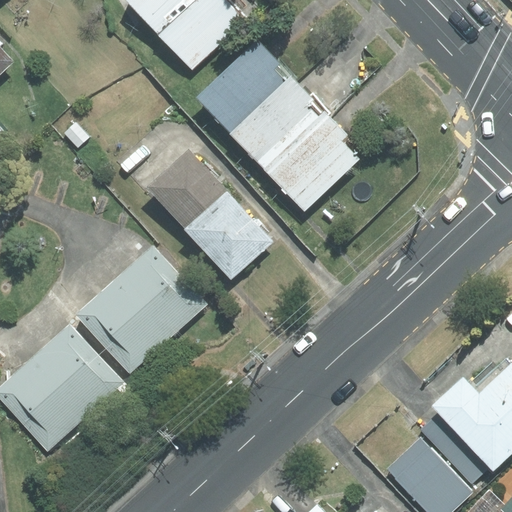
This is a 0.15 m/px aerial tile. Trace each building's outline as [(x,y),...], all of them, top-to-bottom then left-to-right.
[(127,0),(159,34),(194,0),(127,0)] [(246,18),(228,0),(194,0),(159,34),(192,69),(246,18)] [(231,130),(284,80),(274,69),(279,64),(257,41),(198,96),(231,130)] [(0,46),(0,73),(14,61),(0,46)] [(284,80),(231,130),(269,171),(329,115),(332,113),(314,94),(311,96),(290,75),(284,80)] [(329,115),(269,171),(305,209),(359,159),(341,141),(348,135),(329,115)] [(76,122),(65,133),(78,147),(89,137),(76,122)] [(0,144),(10,135),(0,124),(0,144)] [(185,228),(226,191),(188,150),(147,186),(185,228)] [(272,241),(226,191),(185,228),(231,279),(272,241)] [(116,279),(169,338),(206,303),(153,245),(116,279)] [(169,338),(116,279),(76,315),(130,373),(169,338)] [(33,357),(87,416),(124,382),(70,324),(33,357)] [(87,416),(33,357),(0,387),(0,399),(47,451),(87,416)] [(463,377),(433,405),(439,412),(490,466),(493,469),(511,451),(511,363),(479,394),(463,377)] [(421,430),(472,483),(490,466),(439,412),(421,430)] [(511,511),(511,496),(506,504),(489,488),(467,511),(511,511)]
